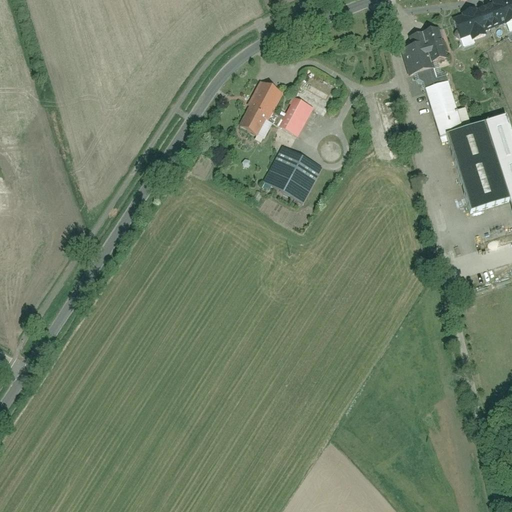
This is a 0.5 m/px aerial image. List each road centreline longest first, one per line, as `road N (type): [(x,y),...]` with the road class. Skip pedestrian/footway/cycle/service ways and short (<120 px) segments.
road 1 (secondary): [(28,373),(231,65),(278,36),(377,0)]
road 2 (unclassified): [(502,511),(389,0)]
